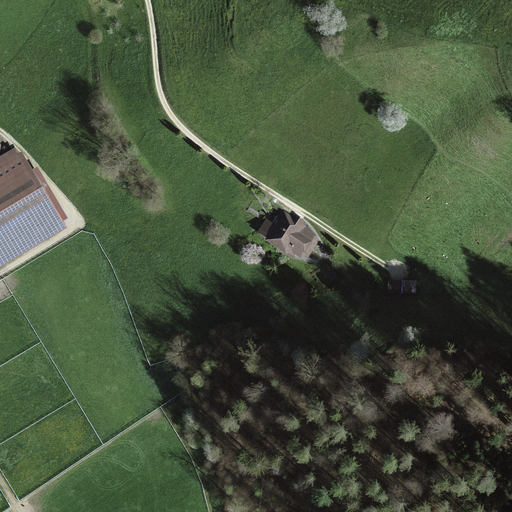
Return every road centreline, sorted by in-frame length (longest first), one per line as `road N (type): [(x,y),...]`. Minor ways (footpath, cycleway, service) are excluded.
road 1 (track): [(388,267),(173,120),(161,98),(147,0)]
road 2 (track): [(8,511),(174,400),(183,400),(213,511)]
